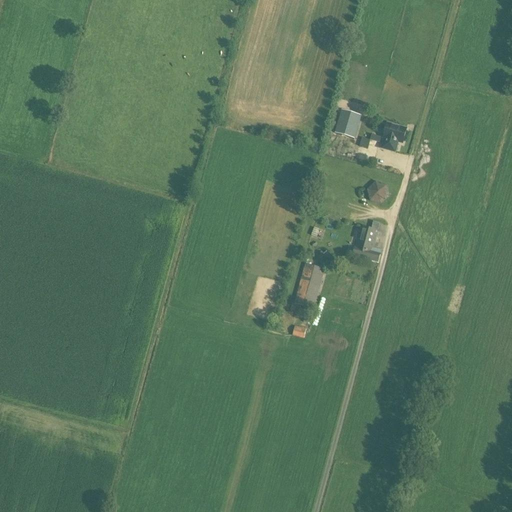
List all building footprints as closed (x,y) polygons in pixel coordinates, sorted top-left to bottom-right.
[(342,111),(335,133),(354,139),(361,116),(342,111)] [(383,139),(384,139),(382,149),(395,153),(398,143),(403,144),(407,130),(387,124),(383,139)] [(360,144),(368,147),(370,141),(362,139),(360,144)] [(353,157),(361,158),(363,150),(355,149),(353,157)] [(381,205),(389,197),(387,186),(376,182),(367,190),(370,202),(381,205)] [(374,248),(380,223),(373,222),(371,230),(360,227),(352,257),(378,264),(382,250),(374,248)] [(314,310),(325,270),(305,265),(294,304),(314,310)] [(304,339),(306,329),(295,326),(292,336),(304,339)]
